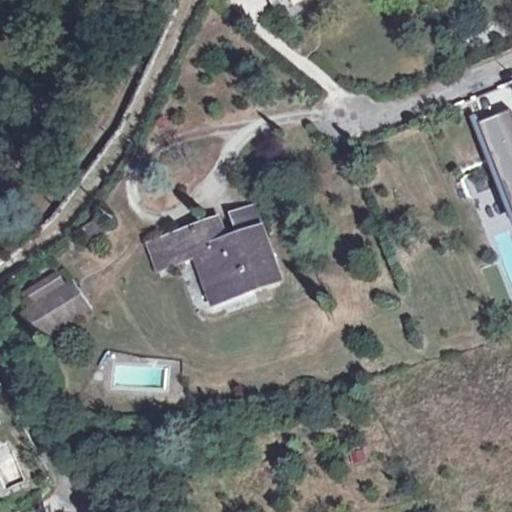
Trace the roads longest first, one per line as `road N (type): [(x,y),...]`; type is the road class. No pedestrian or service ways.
road 1 (residential): [(92,511),(0,341)]
road 2 (residential): [(511,61),(380,115),(342,120)]
